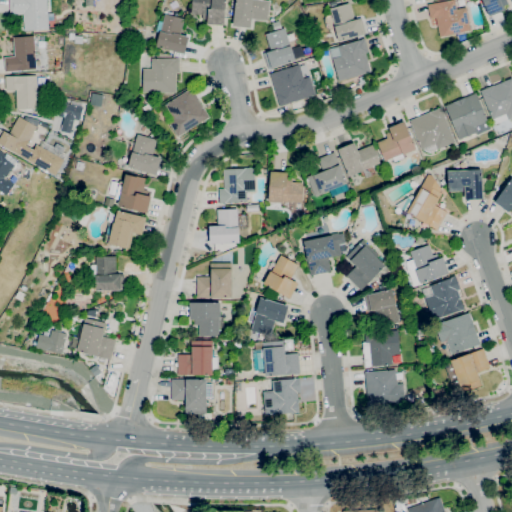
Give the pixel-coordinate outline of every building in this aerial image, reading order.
[(25,31),(24,14),(10,14),(10,0),(46,0),(48,29),(25,31)] [(225,0),(224,25),(207,24),(207,19),(202,19),(202,14),(191,14),(192,0),(225,0)] [(250,28),(232,25),(235,0),(263,0),(270,1),(267,21),(251,19),(250,28)] [(440,36),(436,17),(430,18),(427,4),(449,0),(455,0),(457,9),(466,7),(471,30),(440,36)] [(489,16),(482,0),(506,0),(508,4),(503,6),(505,10),(489,16)] [(338,41),(334,26),(335,26),(330,9),(349,3),(354,19),(361,17),(366,33),(338,41)] [(184,54),(156,46),(165,13),(185,18),(180,34),(189,37),(184,54)] [(268,68),(263,53),(270,51),(265,34),(274,31),(271,23),(279,20),(282,29),(285,28),(290,46),(290,45),(295,60),(268,68)] [(5,71),(4,57),(14,56),(13,37),(34,36),(36,69),(5,71)] [(338,81),(332,58),(330,48),(365,38),(369,52),(366,53),(371,72),(338,81)] [(176,92),(142,92),(142,68),(152,68),(152,59),(175,59),(175,58),(179,58),(179,73),(176,73),(176,92)] [(279,106),(270,73),(305,62),(309,76),(310,76),(315,95),(279,106)] [(17,110),(16,90),(6,90),(5,76),(37,75),(38,109),(17,110)] [(495,124),(493,119),(492,119),(480,90),(493,85),(511,78),(511,80),(511,117),(508,119),(495,124)] [(178,137),(167,120),(173,117),(165,104),(192,87),(199,100),(209,117),(178,137)] [(101,106),(90,104),(91,93),(103,95),(101,106)] [(459,139),(445,105),(476,93),(491,129),(476,135),(475,132),(459,139)] [(72,119),(79,120),(82,105),(61,100),(58,116),(62,117),(60,131),(70,133),(72,119)] [(145,112),(142,107),(148,103),(151,108),(145,112)] [(437,149),(436,150),(435,150),(434,151),(433,152),(432,152),(431,152),(430,152),(429,152),(428,152),(427,152),(426,151),(425,151),(424,150),(424,149),(423,148),(421,149),(409,120),(441,107),(455,142),(437,150),(437,149)] [(21,155),(0,143),(0,129),(4,131),(4,130),(9,133),(18,116),(37,127),(21,155)] [(394,162),(392,158),(385,161),(377,142),(387,138),(385,133),(390,131),(389,128),(404,121),(416,149),(403,155),(404,158),(394,162)] [(157,175),(127,167),(131,152),(132,152),(137,134),(157,139),(152,155),(161,157),(157,175)] [(366,178),(365,175),(363,176),(361,171),(349,176),(337,149),(354,142),(358,150),(372,144),(380,163),(372,166),(375,173),(366,178)] [(6,195),(0,190),(0,149),(6,154),(6,153),(17,160),(14,165),(6,177),(14,184),(6,195)] [(315,196),(307,176),(314,174),(314,175),(323,171),(318,158),(334,152),(347,183),(346,183),(349,190),(338,194),(336,188),(321,193),(321,194),(315,196)] [(82,170),(75,169),(77,161),(84,163),(82,170)] [(219,203),(219,189),(224,188),(223,169),(254,167),(255,191),(246,192),(247,201),(226,202),(226,203),(219,203)] [(465,199),(465,191),(448,191),(447,170),(481,169),(483,199),(465,199)] [(301,203),(282,201),(282,203),(268,201),(270,171),(287,172),(287,177),(292,178),(292,182),(303,183),(301,203)] [(147,213),(118,206),(120,195),(116,194),(118,185),(119,185),(120,182),(123,183),(125,174),(128,175),(128,174),(146,178),(144,189),(148,190),(147,195),(151,196),(147,213)] [(436,230),(406,212),(420,187),(428,174),(432,175),(441,189),(440,192),(442,193),(435,205),(447,212),(436,230)] [(511,208),(508,212),(494,202),(511,177),(511,208)] [(209,244),(209,226),(218,225),(217,209),(237,209),(238,227),(239,242),(209,244)] [(129,249),(108,243),(108,242),(104,241),(106,233),(107,233),(109,223),(114,225),(117,210),(146,217),(142,235),(133,233),(129,249)] [(310,275),(303,241),(330,236),(329,234),(339,232),(339,233),(344,232),(346,242),(345,242),(347,250),(341,252),(341,255),(328,258),(331,271),(310,275)] [(361,290),(346,276),(356,266),(346,257),(363,240),(379,255),(377,257),(385,265),(361,290)] [(413,285),(408,271),(407,272),(406,262),(412,259),(409,252),(429,244),(433,255),(437,253),(439,258),(442,257),(448,272),(413,285)] [(289,298),(263,283),(270,271),(267,269),(272,259),(276,262),(280,255),(298,265),(290,279),(298,283),(289,298)] [(124,290),(96,291),(95,275),(91,275),(91,265),(96,265),(96,256),(116,256),(116,274),(124,273),(124,290)] [(231,297),(196,297),(196,276),(210,276),(210,263),(232,263),(231,297)] [(433,320),(421,289),(455,276),(460,289),(458,290),(461,299),(460,299),(464,309),(459,311),(459,310),(433,320)] [(379,326),(375,310),(368,312),(364,295),(392,288),(396,304),(394,304),(398,321),(379,326)] [(270,336),(251,330),(256,313),(255,313),(260,297),(288,306),(283,323),(275,320),(270,336)] [(219,336),(199,336),(199,325),(194,325),(194,319),(190,319),(190,302),(220,302),(220,316),(219,316),(219,336)] [(451,354),(450,352),(447,353),(443,342),(441,343),(435,324),(469,312),(480,344),(451,354)] [(111,359),(96,355),(96,356),(77,351),(85,318),(106,323),(102,336),(116,339),(111,359)] [(37,351),(64,351),(64,330),(37,330),(37,351)] [(363,348),(363,342),(365,342),(365,333),(398,330),(400,354),(391,354),(392,365),(365,367),(363,353),(362,353),(362,349),(363,348)] [(213,375),(178,375),(178,354),(191,354),(191,340),(212,340),(212,357),(218,357),(218,370),(213,370),(213,375)] [(262,342),(284,340),(285,354),(298,353),(300,373),(265,376),(262,342)] [(455,395),(444,364),(451,362),(450,360),(483,348),(490,368),(476,373),(479,380),(480,379),(482,385),(455,395)] [(367,406),(365,372),(396,369),(397,384),(403,383),(405,403),(367,406)] [(265,415),(263,391),(272,390),(272,380),(294,379),(293,378),(299,377),(300,392),(297,393),(299,412),(294,413),(294,412),(265,415)] [(206,414),(185,413),(185,400),(171,400),(171,379),(185,379),(206,379),(206,384),(212,384),(212,397),(206,397),(206,414)] [(432,402),(431,396),(435,396),(433,390),(444,388),(446,399),(432,402)] [(409,511),(408,509),(440,497),(445,511),(409,511)]
